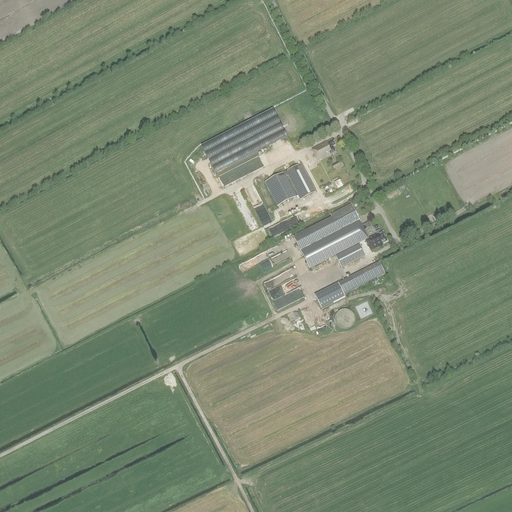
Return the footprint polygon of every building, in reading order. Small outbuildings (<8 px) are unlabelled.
[(287,137),(273,109),(202,146),(216,174),(287,137)] [(327,143),(326,142),(312,149),(319,161),(332,155),(336,152),(333,147),(336,145),(333,140),(327,143)] [(199,160),(192,163),(204,191),(206,190),(206,188),(210,186),(199,160)] [(288,176),(301,200),(315,192),(301,164),(265,182),(278,206),(296,197),(286,177),(288,176)] [(340,180),(335,183),(338,188),(343,186),(340,180)] [(253,205),(262,225),(272,221),(262,200),(253,205)] [(332,218),(293,238),(302,253),(309,268),(356,243),(357,244),(358,244),(358,245),(336,256),(341,268),(365,255),(359,243),(365,240),(371,251),(383,245),(382,244),(388,241),(383,232),(381,233),(381,232),(380,230),(376,232),(377,234),(369,238),(365,230),(371,227),(368,222),(362,225),(360,222),(351,204),(331,215),(332,218)] [(288,222),(270,229),(273,236),(291,228),(288,222)] [(257,263),(253,258),(243,266),(247,271),(257,263)] [(385,274),(379,263),(338,284),(344,295),(385,274)] [(283,284),(268,290),(277,310),(280,309),(290,305),(292,305),(305,299),(303,296),(303,294),(300,295),(298,289),(298,299),(296,295),(293,295),(293,300),(290,300),(288,296),(288,292),(294,290),(290,280),(281,284),(283,284)] [(322,309),(345,297),(344,295),(338,284),(315,296),(322,309)]
